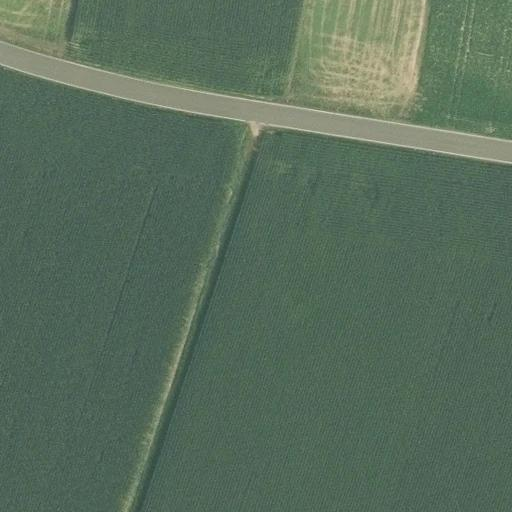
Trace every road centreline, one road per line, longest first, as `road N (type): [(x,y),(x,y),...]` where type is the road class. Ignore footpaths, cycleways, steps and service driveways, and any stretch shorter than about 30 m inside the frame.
road 1 (tertiary): [(511,160),(186,104),(0,59)]
road 2 (track): [(261,114),(132,511)]
